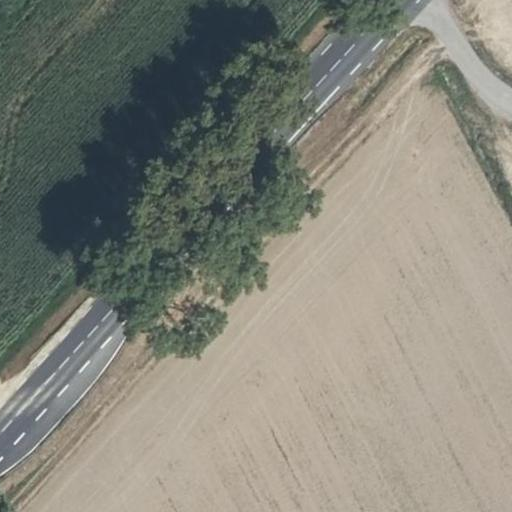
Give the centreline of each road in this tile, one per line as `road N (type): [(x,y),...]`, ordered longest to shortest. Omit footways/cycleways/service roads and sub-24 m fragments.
road 1 (primary): [(391,0),(0,431)]
road 2 (unclassified): [(511,113),(497,101),(445,0)]
